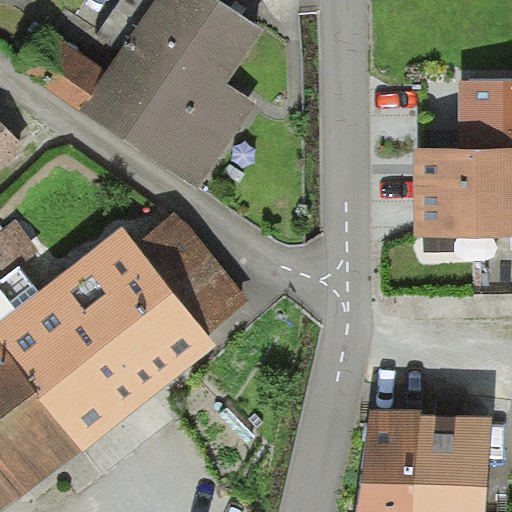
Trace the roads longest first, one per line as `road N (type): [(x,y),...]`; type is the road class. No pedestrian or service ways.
road 1 (residential): [(0,75),(251,265),(344,294)]
road 2 (residential): [(333,0),(344,294)]
road 3 (residential): [(344,294),(301,511)]
